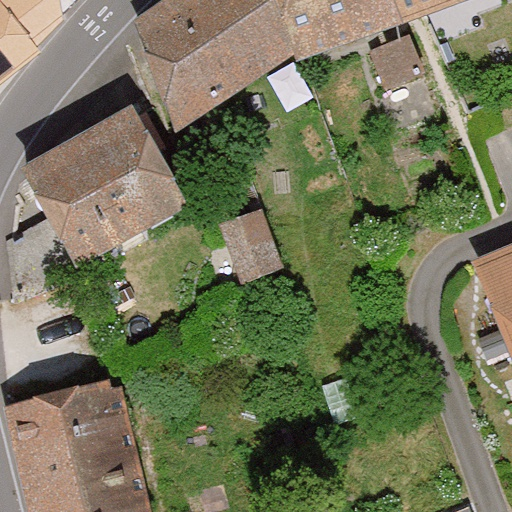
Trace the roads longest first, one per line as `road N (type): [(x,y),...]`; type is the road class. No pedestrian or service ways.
road 1 (residential): [(490,511),(424,301),(452,253),(511,226)]
road 2 (residential): [(0,153),(110,0)]
